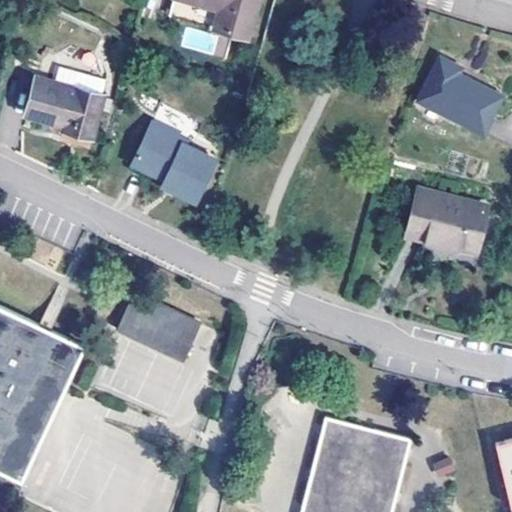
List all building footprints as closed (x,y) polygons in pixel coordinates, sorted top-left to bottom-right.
[(173,0),(170,12),(248,37),(259,0),(173,0)] [(463,66),(441,55),(419,99),(485,134),(504,96),(461,73),(463,66)] [(77,89),(81,73),(60,68),(56,83),(77,89)] [(27,115),(63,124),(62,128),(94,138),(106,97),(110,82),(81,73),(77,89),(56,83),(37,77),(27,115)] [(161,184),(195,200),(216,158),(184,143),(187,137),(153,120),(132,161),(165,177),(161,184)] [(405,234),(476,253),(489,204),(419,186),(405,234)] [(111,323),(180,353),(196,318),(128,287),(111,323)] [(0,467),(22,478),(84,343),(0,303),(0,467)] [(391,511),(410,438),(325,417),(301,511),(391,511)] [(511,502),(511,439),(497,443),(511,502)] [(448,457),(433,464),(439,477),(454,470),(448,457)]
